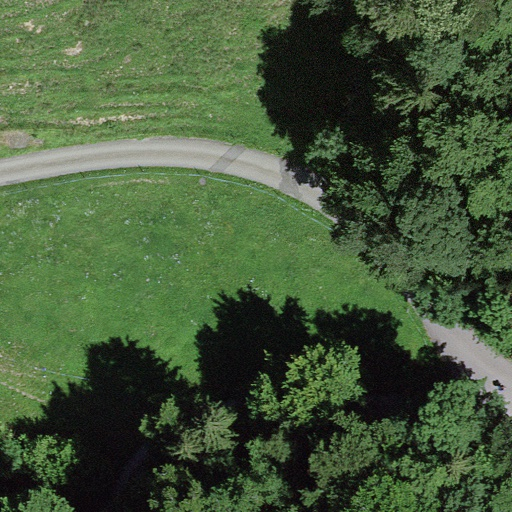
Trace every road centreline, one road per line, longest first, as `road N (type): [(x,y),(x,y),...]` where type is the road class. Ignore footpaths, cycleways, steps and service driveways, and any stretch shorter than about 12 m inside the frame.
road 1 (track): [(0,174),(179,154),(307,189),(350,215),(485,368)]
road 2 (track): [(96,511),(115,461),(154,428),(421,399),(460,388),(485,368)]
